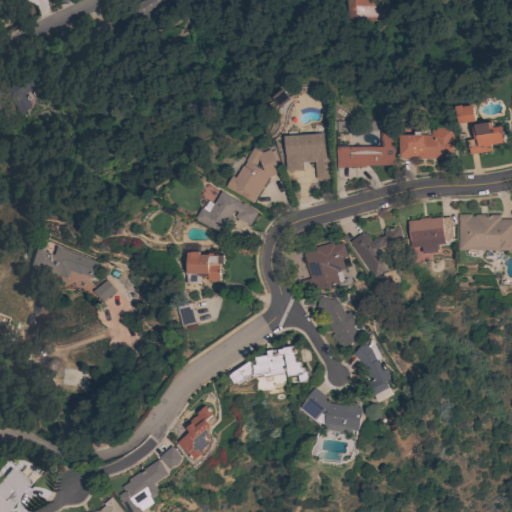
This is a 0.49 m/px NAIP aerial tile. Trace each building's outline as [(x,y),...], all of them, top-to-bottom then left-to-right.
[(165,0),(145,12),(146,19),(128,22),(125,6),(137,4),(136,3),(140,0),(142,0),(143,1),(144,0),(165,0)] [(345,0),(382,0),(382,19),(379,19),(379,20),(345,20),(345,0)] [(110,33),(96,40),(91,29),(105,22),(110,33)] [(8,97),(9,97),(4,89),(5,89),(5,88),(8,86),(9,86),(16,82),(10,73),(26,63),(29,72),(41,72),(42,86),(34,86),(21,94),(26,101),(26,100),(29,104),(28,104),(29,106),(19,113),(8,97)] [(282,89),(290,98),(280,107),(272,97),(282,89)] [(456,106),(463,105),(463,106),(474,105),(476,119),(474,120),(475,121),(459,123),(456,106)] [(387,120),(387,130),(337,131),(337,121),(387,120)] [(491,144),(491,146),(492,151),(470,154),(467,140),(475,139),(472,125),(492,122),(493,127),(502,126),(505,142),(491,144)] [(432,127),(454,127),(454,139),(453,139),(453,159),(399,158),(399,134),(414,135),(414,130),(421,131),(421,134),(432,135),(432,127)] [(365,165),(365,167),(336,167),(336,147),(381,146),(381,131),(393,131),(394,165),(365,165)] [(324,133),(326,160),(302,162),(303,169),(287,170),(285,154),(284,149),(285,149),(284,136),(324,133)] [(252,203),(242,196),(241,197),(225,186),(232,175),(235,177),(242,165),(243,166),(247,161),(246,160),(254,147),(262,152),(270,149),(271,151),(274,150),(278,160),(275,161),(279,172),(268,177),(252,203)] [(330,161),(331,175),(314,177),(313,167),(316,166),(316,164),(319,162),(330,161)] [(241,204),(242,203),(257,212),(248,225),(234,216),(237,212),(233,209),(230,215),(233,217),(222,234),(195,217),(201,208),(202,209),(204,206),(208,200),(213,204),(221,191),(241,204)] [(458,214),(470,214),(470,216),(474,216),(474,214),(499,214),(499,219),(511,219),(511,252),(507,252),(508,250),(457,250),(458,214)] [(419,219),(419,218),(429,217),(429,218),(441,217),(441,218),(449,217),(452,238),(444,239),(444,243),(436,244),(437,252),(422,254),(421,246),(410,248),(407,221),(419,219)] [(390,266),(374,277),(349,241),(362,232),(363,234),(365,233),(371,241),(372,240),(372,239),(384,235),(382,231),(398,226),(404,246),(380,253),(390,266)] [(315,250),(314,247),(332,242),(333,245),(342,242),(346,255),(341,257),(344,269),(336,271),(339,284),(304,294),(301,281),(310,278),(303,253),(315,250)] [(98,263),(92,278),(81,274),(80,275),(70,270),(67,278),(56,274),(55,277),(25,265),(32,247),(50,254),(54,245),(98,263)] [(188,270),(187,270),(187,266),(188,252),(191,252),(191,251),(199,251),(199,254),(208,255),(208,253),(213,253),(213,255),(223,255),(223,264),(219,264),(219,281),(208,281),(208,277),(204,277),(204,276),(200,276),(200,283),(188,283),(188,270)] [(106,279),(115,289),(102,301),(93,291),(106,279)] [(344,314),(349,311),(355,322),(351,325),(359,337),(341,349),(336,341),(335,341),(331,335),(333,333),(321,314),(315,313),(318,297),(336,300),(344,314)] [(178,306),(192,302),(197,323),(184,327),(178,306)] [(352,354),(362,342),(367,346),(369,340),(371,338),(381,358),(378,359),(383,369),(386,368),(391,378),(386,381),(387,383),(386,384),(389,388),(374,396),(367,381),(370,380),(368,376),(367,376),(360,361),(352,354)] [(282,351),(281,347),(293,345),(298,375),(286,377),(285,373),(263,377),(262,372),(256,373),(244,381),(244,380),(239,384),(232,373),(237,370),(236,368),(254,356),(282,351)] [(345,406),(346,402),(357,403),(357,408),(361,408),(358,431),(352,430),(351,434),(323,429),(324,425),(323,424),(324,416),(320,413),(315,420),(300,408),(304,399),(313,387),(326,397),(324,399),(328,403),(345,406)] [(178,442),(189,432),(186,428),(190,424),(189,422),(198,414),(196,413),(206,405),(213,413),(206,420),(210,425),(209,426),(210,427),(210,431),(205,435),(208,439),(210,443),(201,451),(202,453),(194,461),(178,442)] [(159,457),(171,445),(182,458),(170,469),(159,457)] [(168,474),(154,483),(160,492),(151,498),(155,503),(140,511),(129,511),(118,495),(125,491),(122,486),(130,481),(128,479),(158,459),(168,474)] [(4,511),(0,511),(0,473),(5,467),(24,482),(4,511)] [(91,511),(98,511),(104,505),(103,504),(111,497),(123,511),(91,511)]
